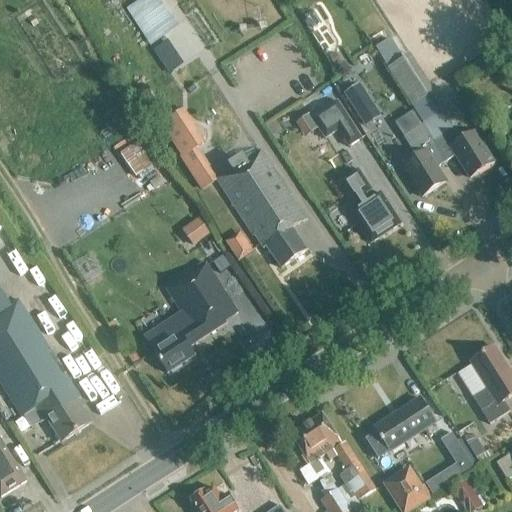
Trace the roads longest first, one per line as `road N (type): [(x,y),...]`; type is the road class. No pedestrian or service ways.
road 1 (primary): [(91,511),(480,262)]
road 2 (track): [(179,455),(0,174)]
